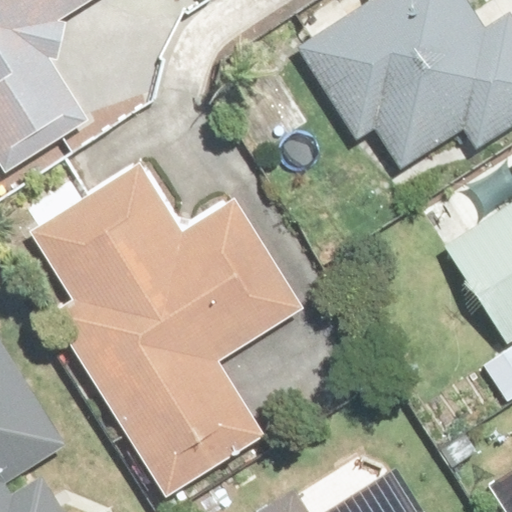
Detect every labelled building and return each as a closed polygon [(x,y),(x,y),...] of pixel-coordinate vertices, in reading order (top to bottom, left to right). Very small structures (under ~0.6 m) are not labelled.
[(90,124),(60,76),(63,22),(97,0),(0,0),(0,176),(2,179),(90,124)] [(462,0),(369,0),(293,48),(354,147),(378,133),(402,171),(464,133),(473,149),(511,124),(511,19),(508,14),(481,30),(462,0)] [(71,304),(50,317),(165,499),(263,437),(218,365),(305,310),(235,199),(186,230),(144,164),(29,238),(71,304)] [(511,202),(443,248),(506,345),(511,341),(511,202)] [(0,337),(0,511),(59,511),(31,468),(68,444),(0,337)] [(303,511),(294,496),(266,511),(303,511)]
